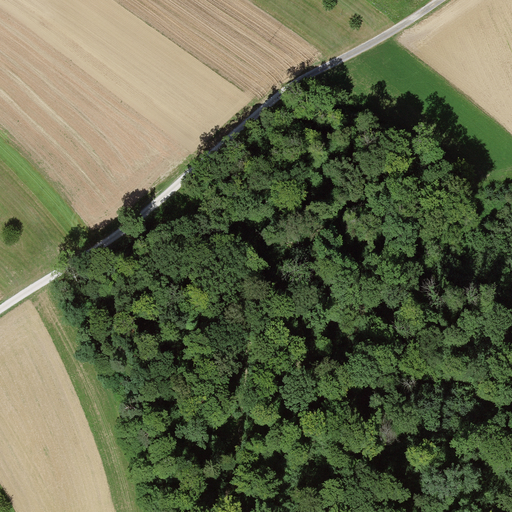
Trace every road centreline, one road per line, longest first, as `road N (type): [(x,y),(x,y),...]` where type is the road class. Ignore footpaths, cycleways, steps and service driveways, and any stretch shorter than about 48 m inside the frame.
road 1 (track): [(0,309),(125,225),(303,78),(440,0)]
road 2 (track): [(125,225),(191,306),(347,382),(511,386)]
road 3 (track): [(219,511),(239,437),(247,337),(237,132)]
